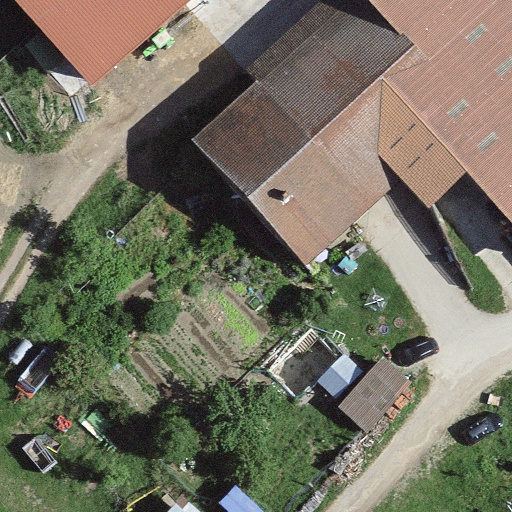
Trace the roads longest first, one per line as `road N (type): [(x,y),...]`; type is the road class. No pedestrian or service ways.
road 1 (track): [(275,0),(78,185),(0,297)]
road 2 (track): [(337,511),(432,386)]
